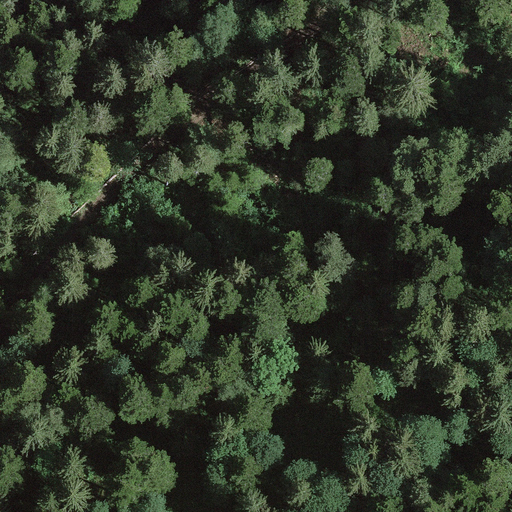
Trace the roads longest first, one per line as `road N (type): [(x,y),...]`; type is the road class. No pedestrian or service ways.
road 1 (track): [(358,0),(221,95),(81,222),(16,294)]
road 2 (track): [(214,511),(511,349)]
